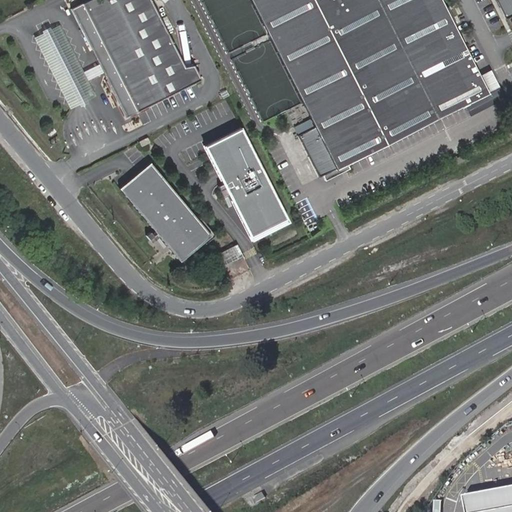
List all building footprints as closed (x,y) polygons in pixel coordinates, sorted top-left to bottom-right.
[(186,69),(151,0),(94,0),(72,11),(99,65),(104,74),(126,119),(202,81),(195,68),(186,69)] [(253,0),(272,37),(317,127),(301,137),(305,146),(311,156),(321,177),(325,176),(327,181),(351,170),(349,165),(492,94),(482,75),(446,3),(444,0),(253,0)] [(511,0),(498,0),(509,19),(511,17),(511,0)] [(104,74),(99,65),(84,72),(60,25),(52,29),(51,27),(43,31),(44,34),(36,38),(71,109),(80,104),(82,107),(90,103),(88,100),(96,96),(89,81),(104,74)] [(493,70),(482,75),(492,94),(502,88),(493,70)] [(254,125),(212,143),(254,239),(296,221),(254,125)] [(146,137),(138,141),(141,146),(149,142),(146,137)] [(453,166),(465,160),(462,155),(450,161),(453,166)] [(197,221),(150,163),(119,189),(154,230),(159,237),(179,261),(199,243),(187,229),(197,221)] [(215,236),(200,218),(197,221),(187,229),(199,243),(202,246),(215,236)] [(149,241),(152,243),(159,237),(154,230),(150,234),(153,238),(149,241)] [(511,486),(461,496),(464,511),(483,511),(511,506),(511,486)]
